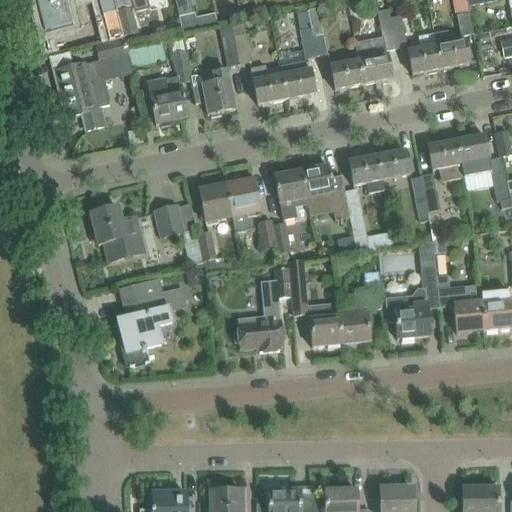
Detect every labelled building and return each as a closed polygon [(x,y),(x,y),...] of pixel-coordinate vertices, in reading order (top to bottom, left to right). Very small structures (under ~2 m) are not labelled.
[(34,0),(44,35),(46,34),(71,28),(65,3),(75,0),(97,0),(102,17),(117,14),(113,0),(34,0)] [(130,0),(133,9),(118,13),(124,36),(137,33),(133,14),(150,11),(147,0),(130,0)] [(187,0),(174,0),(178,14),(190,11),(187,0)] [(452,0),(456,19),(461,39),(473,37),(469,16),(468,9),(466,0),(452,0)] [(466,0),(468,9),(507,0),(466,0)] [(336,3),(334,9),(337,15),(343,14),(346,8),(342,2),(336,3)] [(318,58),(326,57),(318,10),(309,12),(318,58)] [(318,58),(309,12),(297,14),(305,61),(318,58)] [(396,52),(390,20),(388,12),(377,14),(381,33),(383,33),(387,54),(396,52)] [(192,33),(207,31),(205,17),(190,19),(192,33)] [(396,52),(407,50),(401,18),(390,20),(396,52)] [(252,65),(246,37),(244,25),(232,26),(234,39),(240,67),(252,65)] [(232,26),(220,29),(222,41),(227,69),(240,67),(234,39),(232,26)] [(73,31),(54,36),(61,59),(79,53),(73,31)] [(450,46),(448,33),(434,36),(441,72),(469,67),(465,43),(450,46)] [(441,72),(434,36),(418,38),(420,51),(407,54),(412,78),(441,72)] [(134,75),(130,58),(125,41),(95,48),(98,63),(54,74),(56,80),(55,80),(56,87),(58,86),(66,121),(82,117),(87,133),(105,128),(101,110),(110,107),(104,83),(134,75)] [(511,42),(502,44),(506,60),(511,58),(511,42)] [(387,58),(373,61),(371,50),(357,53),(358,63),(363,87),(392,82),(387,58)] [(174,54),(178,79),(165,81),(165,80),(146,84),(149,99),(140,101),(143,120),(154,118),(155,128),(160,127),(161,129),(173,127),(172,124),(188,121),(181,88),(180,88),(179,84),(190,82),(191,82),(190,78),(185,52),(174,54)] [(286,102),(279,69),(278,61),(249,67),(257,108),(286,102)] [(358,63),(330,69),(334,93),(363,87),(358,63)] [(315,97),(310,72),(308,64),(279,69),(286,102),(315,97)] [(194,77),(190,78),(191,82),(190,82),(192,89),(195,107),(205,105),(207,117),(212,117),(212,120),(223,118),(222,115),(235,112),(228,77),(227,71),(213,74),(214,80),(215,85),(203,87),(202,83),(200,79),(194,77)] [(511,158),(508,143),(506,134),(495,137),(500,160),(511,158)] [(489,162),(484,137),(456,143),(463,180),(490,174),(491,174),(489,163),(489,162)] [(463,180),(456,143),(427,149),(432,173),(438,172),(441,185),(463,180)] [(410,177),(405,153),(377,158),(382,183),(383,182),(410,177)] [(382,183),(377,158),(348,164),(353,188),(366,186),(368,196),(385,193),(383,182),(382,183)] [(501,160),(489,163),(491,174),(490,174),(491,179),(496,204),(499,204),(510,202),(509,197),(506,184),(501,160)] [(328,168),(301,173),(307,207),(309,214),(332,209),(333,214),(335,224),(349,221),(345,199),(331,201),(330,195),(333,195),(328,168)] [(307,207),(301,173),(274,179),(282,223),(297,220),(294,209),(307,207)] [(421,179),(428,214),(433,243),(444,241),(432,177),(421,179)] [(428,214),(421,179),(410,181),(418,216),(428,214)] [(259,217),(253,183),(240,185),(238,183),(225,185),(232,218),(235,235),(254,231),(252,219),(259,217)] [(232,218),(225,185),(212,188),(211,191),(199,193),(206,228),(218,225),(217,221),(232,218)] [(358,191),(344,194),(355,251),(368,249),(358,191)] [(510,202),(499,204),(501,211),(511,209),(510,202)] [(177,208),(154,214),(161,241),(194,231),(187,207),(178,210),(177,208)] [(118,209),(90,216),(98,248),(104,246),(109,265),(144,256),(135,220),(121,224),(118,209)] [(271,223),(257,226),(262,252),(276,250),(272,228),(271,223)] [(285,226),(272,228),(276,250),(277,256),(290,254),(285,226)] [(198,237),(200,246),(202,265),(216,263),(211,234),(198,237)] [(444,244),(432,245),(433,257),(445,256),(444,244)] [(288,254),(277,256),(278,261),(278,265),(289,265),(288,254)] [(307,309),(306,294),(303,264),(289,265),(294,319),(308,318),(308,322),(306,322),(307,335),(311,335),(312,351),(341,348),(337,308),(307,309)] [(440,310),(436,277),(435,270),(421,272),(423,291),(417,292),(412,299),(385,301),(387,326),(395,325),(397,342),(401,342),(402,345),(414,344),(413,341),(430,339),(427,311),(440,310)] [(288,271),(275,273),(276,283),(260,285),(264,320),(237,322),(237,328),(240,353),(259,351),(259,356),(280,354),(279,349),(283,349),(280,309),(279,301),(291,300),(288,271)] [(383,310),(381,287),(379,274),(365,275),(369,312),(383,310)] [(485,334),(480,297),(479,287),(449,291),(448,276),(436,277),(440,310),(454,308),(457,337),(485,334)] [(172,325),(169,311),(185,307),(181,291),(163,296),(159,282),(120,292),(124,307),(137,304),(141,318),(118,324),(130,370),(150,365),(146,351),(161,347),(156,329),(172,325)] [(511,331),(511,325),(509,294),(480,297),(485,334),(511,331)] [(371,316),(343,319),(342,307),(337,308),(341,348),(370,345),(368,329),(372,329),(371,316)] [(379,489),(378,511),(414,511),(414,488),(379,489)] [(498,511),(498,490),(462,490),(462,511),(498,511)] [(325,507),(313,507),(313,511),(356,511),(356,492),(325,493),(325,507)] [(300,493),(268,494),(268,511),(312,511),(313,505),(300,505),(300,493)] [(242,511),(242,494),(210,495),(210,511),(242,511)] [(186,511),(186,496),(152,497),(153,511),(140,511),(139,511),(186,511)]
